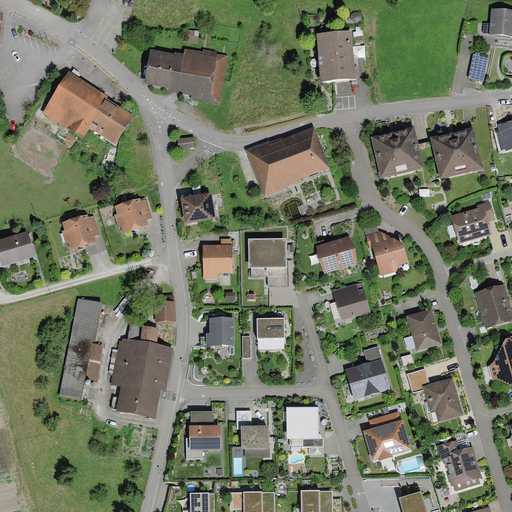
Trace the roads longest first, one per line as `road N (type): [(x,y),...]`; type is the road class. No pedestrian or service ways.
road 1 (residential): [(348,117),(368,195),(435,259),(509,511)]
road 2 (residential): [(160,113),(236,145),(348,117)]
road 3 (residential): [(160,113),(79,40),(13,0)]
road 4 (residential): [(0,302),(175,257)]
road 5 (residential): [(348,117),(511,96)]
road 6 (residential): [(328,389),(173,387)]
road 7 (residential): [(175,257),(160,113)]
road 8 (residential): [(173,387),(182,330),(175,257)]
road 9 (residential): [(365,511),(328,389)]
road 10 (residential): [(146,511),(173,387)]
